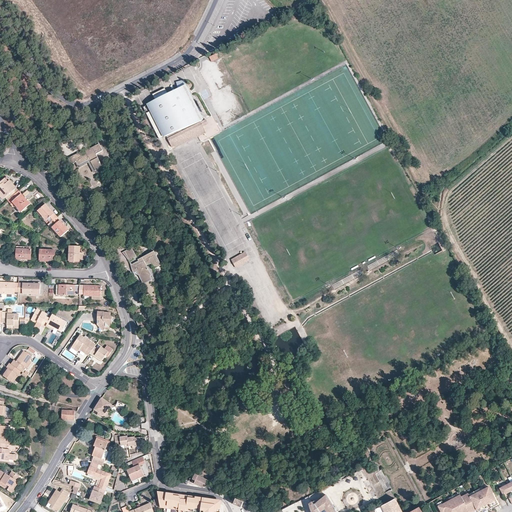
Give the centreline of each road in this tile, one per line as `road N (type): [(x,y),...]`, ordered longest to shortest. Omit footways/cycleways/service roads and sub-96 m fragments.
road 1 (residential): [(216,0),(182,56),(93,104),(76,105),(16,62),(0,61)]
road 2 (track): [(443,212),(511,351)]
road 3 (residential): [(21,511),(100,389)]
road 4 (residential): [(110,269),(36,176),(16,164)]
road 5 (residential): [(157,472),(145,381),(113,371)]
